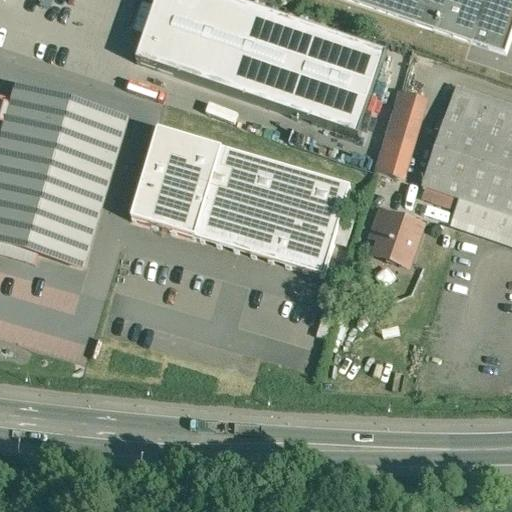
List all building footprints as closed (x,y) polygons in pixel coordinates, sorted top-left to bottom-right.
[(147,35),(137,65),(359,141),(388,57),(223,0),(159,0),(156,11),(147,35)] [(343,0),(472,44),(486,0),(343,0)] [(511,0),(486,0),(472,44),(507,56),(511,40),(511,0)] [(147,35),(156,11),(143,7),(135,31),(147,35)] [(511,108),(457,90),(449,113),(511,134),(511,108)] [(125,125),(20,94),(6,139),(0,137),(0,244),(83,269),(125,125)] [(402,98),(384,159),(379,175),(404,182),(427,105),(402,98)] [(511,134),(449,113),(423,189),(428,191),(447,197),(460,202),(511,219),(511,134)] [(352,191),(159,134),(133,223),(325,280),(336,247),(343,220),(352,191)] [(447,197),(428,191),(425,201),(444,207),(447,197)] [(460,202),(447,197),(444,207),(457,212),(460,202)] [(511,219),(460,202),(457,212),(453,225),(511,244),(511,219)] [(422,231),(382,218),(374,239),(383,242),(378,256),(387,259),(386,262),(388,265),(397,268),(399,267),(400,264),(410,267),(422,231)] [(355,223),(343,220),(336,247),(347,250),(355,223)] [(337,316),(325,312),(318,339),(329,342),(337,316)]
